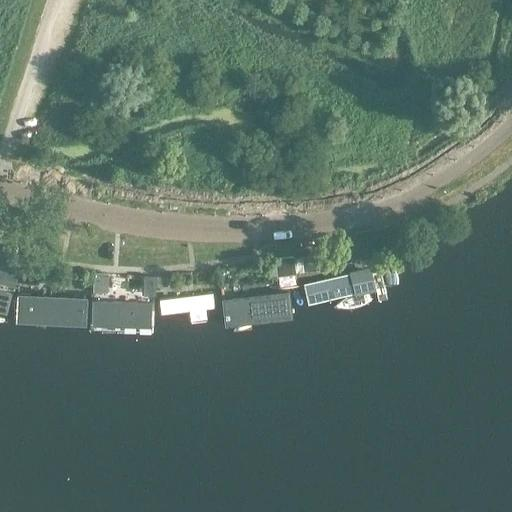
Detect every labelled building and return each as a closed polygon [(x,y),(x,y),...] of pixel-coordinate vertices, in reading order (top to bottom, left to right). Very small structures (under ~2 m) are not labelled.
[(319,254),(294,256),(297,274),(320,272),(319,254)] [(294,256),(278,259),(281,280),(297,277),(294,256)] [(18,283),(21,264),(17,263),(12,262),(8,261),(6,261),(3,260),(1,260),(0,266),(0,279),(12,282),(18,283)] [(24,266),(22,283),(41,284),(42,277),(39,276),(40,267),(24,266)] [(363,269),(319,280),(323,297),(367,286),(363,269)] [(157,274),(159,290),(170,289),(169,273),(157,274)] [(108,274),(93,274),(93,292),(107,293),(108,274)] [(155,277),(144,276),(144,292),(154,293),(155,277)] [(235,292),(237,312),(293,304),(290,285),(235,292)] [(10,294),(0,291),(0,311),(6,313),(10,294)] [(86,301),(21,293),(20,309),(84,317),(86,301)] [(212,294),(160,301),(161,314),(190,310),(191,320),(206,319),(205,308),(214,307),(212,294)] [(151,301),(93,301),(93,325),(151,325),(151,301)]
